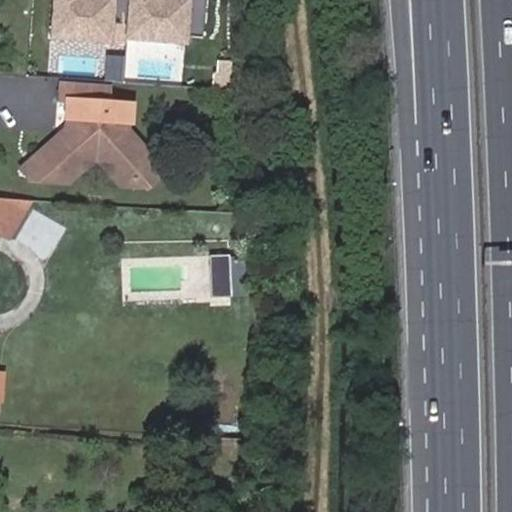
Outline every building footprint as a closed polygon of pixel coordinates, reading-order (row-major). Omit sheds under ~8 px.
[(52,0),(49,42),(111,46),(114,0),(52,0)] [(128,0),(125,42),(187,46),(190,0),(128,0)] [(57,123),(78,125),(78,138),(72,144),(65,136),(21,173),(31,186),(66,188),(96,162),(119,189),(125,184),(139,185),(144,191),(161,175),(121,128),(129,128),(130,111),(107,109),(109,92),(57,88),(56,106),(58,106),(57,123)] [(78,138),(78,125),(65,136),(72,144),(78,138)] [(0,245),(6,249),(30,208),(0,205),(0,245)] [(234,257),(214,258),(214,267),(234,267),(234,257)] [(214,267),(215,299),(235,298),(234,267),(214,267)]
